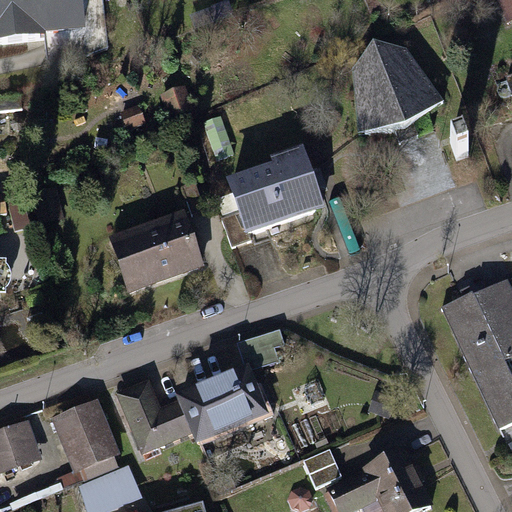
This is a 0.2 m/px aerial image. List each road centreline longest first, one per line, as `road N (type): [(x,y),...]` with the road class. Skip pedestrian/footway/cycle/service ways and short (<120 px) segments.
road 1 (residential): [(0,405),(376,271)]
road 2 (residential): [(376,271),(493,511)]
road 3 (residential): [(376,271),(511,214)]
